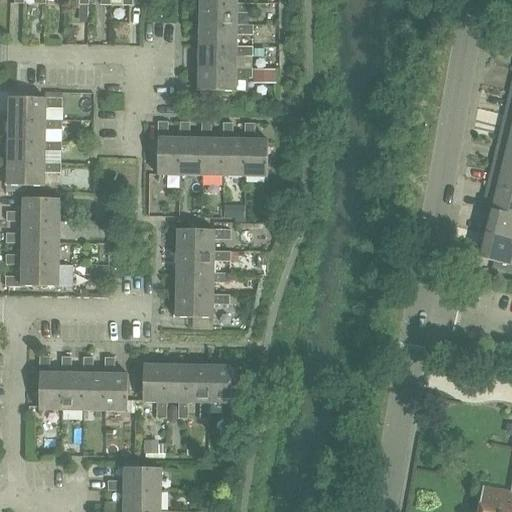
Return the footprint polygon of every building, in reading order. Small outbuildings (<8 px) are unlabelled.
[(200,4),(200,25),(237,25),(237,13),(253,14),(253,4),(238,4),(200,4)] [(200,46),(237,47),(237,35),(253,35),(253,26),(237,25),(200,25),(200,46)] [(200,46),(199,68),(236,69),(236,57),(252,57),(253,48),(237,47),(200,46)] [(236,69),(199,68),(199,91),(235,92),(235,78),(252,79),(252,69),(236,69)] [(253,70),(253,83),(273,83),(273,70),(253,70)] [(9,98),(9,120),(46,120),(46,108),(62,109),(62,98),(45,98),(45,99),(9,98)] [(511,117),(505,116),(499,139),(511,142),(511,117)] [(8,141),(45,142),(45,130),(61,130),(62,121),(46,120),(9,120),(8,141)] [(157,175),(178,176),(180,139),(163,139),(163,134),(168,134),(168,123),(158,122),(158,140),(157,175)] [(178,176),(200,176),(201,139),(185,139),(185,134),(189,134),(190,123),(180,123),(180,139),(178,176)] [(200,176),(222,176),(223,140),(207,139),(207,135),(211,135),(211,123),(202,123),(201,139),(200,176)] [(222,176),(243,177),(244,140),(228,140),(228,135),(232,135),(233,124),(223,124),(223,140),(222,176)] [(244,124),(244,140),(243,177),(267,177),(267,140),(249,140),(250,135),(254,135),(254,124),(244,124)] [(493,163),(511,167),(511,142),(499,139),(493,163)] [(8,141),(8,163),(45,163),(45,152),(61,152),(61,142),(45,142),(8,141)] [(45,163),(8,163),(7,186),(44,187),(44,173),(61,173),(61,164),(45,163)] [(511,167),(493,163),(488,187),(511,192),(511,167)] [(482,210),(492,212),(511,217),(511,192),(488,187),(482,210)] [(7,222),(23,222),(60,223),(60,199),(24,199),(23,217),(18,217),(19,212),(7,212),(7,222)] [(244,208),(224,208),(224,220),(235,220),(235,224),(244,224),(244,208)] [(511,217),(492,212),(486,237),(511,242),(511,217)] [(59,245),(60,223),(23,222),(23,239),(18,239),(18,234),(7,234),(6,244),(23,244),(59,245)] [(178,230),(177,251),(214,252),(214,240),(230,241),(231,230),(214,230),(214,231),(178,230)] [(511,242),(486,237),(481,259),(511,266),(511,242)] [(59,266),(59,245),(23,244),(22,260),(17,260),(17,256),(6,255),(6,265),(22,266),(59,266)] [(230,253),(214,252),(177,251),(177,274),(214,274),(214,262),(230,262),(230,253)] [(59,288),(59,266),(22,266),(22,282),(17,282),(17,278),(6,277),(6,288),(23,288),(23,287),(59,288)] [(177,274),(176,295),(213,296),(213,283),(229,284),(230,274),(214,274),(177,274)] [(213,296),(176,295),(176,318),(212,319),(213,305),(229,306),(229,296),(213,296)] [(61,411),(62,374),(45,374),(45,369),(49,369),(50,358),(40,358),(39,376),(40,376),(39,411),(61,411)] [(83,412),(83,375),(67,374),(67,370),(72,370),(72,359),(62,358),(62,374),(61,411),(83,412)] [(84,359),(83,375),(83,412),(104,412),(105,375),(89,375),(89,370),(93,370),(93,359),(84,359)] [(105,359),(105,375),(104,412),(127,413),(128,376),(110,375),(110,370),(115,370),(115,359),(105,359)] [(167,404),(167,366),(144,366),(143,403),(157,403),(157,419),(166,420),(167,404)] [(167,366),(167,404),(179,404),(178,420),(188,420),(188,404),(189,367),(167,366)] [(210,404),(210,367),(189,367),(188,404),(200,404),(200,420),(209,420),(210,404)] [(210,367),(210,404),(222,404),(221,420),(232,421),(232,403),(231,403),(232,368),(210,367)] [(108,492),(124,492),(161,493),(161,469),(124,469),(124,487),(119,487),(119,483),(108,483),(108,492)] [(511,511),(511,493),(486,488),(481,511),(511,511)] [(160,511),(161,493),(124,492),(124,508),(119,508),(119,504),(108,504),(107,511),(160,511)]
